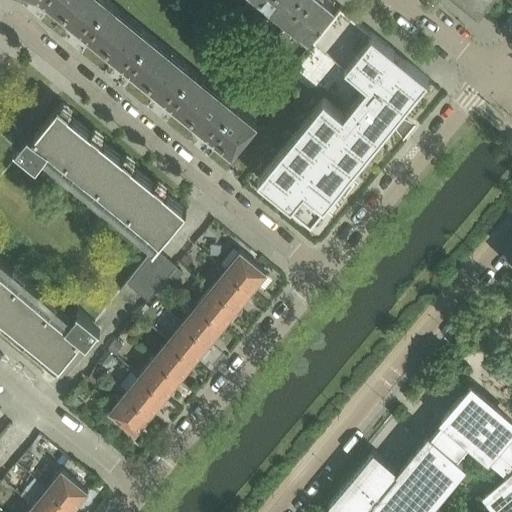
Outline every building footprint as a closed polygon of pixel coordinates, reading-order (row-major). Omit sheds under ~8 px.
[(45,0),(63,14),(74,0),(45,0)] [(130,18),(107,0),(74,0),(63,14),(105,49),(130,18)] [(335,1),(332,0),(263,0),(260,5),(303,40),(335,1)] [(465,0),(479,11),(487,0),(465,0)] [(325,97),(258,178),(311,222),(325,205),(352,173),(392,123),(394,121),(400,129),(408,120),(399,115),(400,114),(429,78),(341,6),(313,40),(367,84),(344,113),(325,97)] [(172,52),(130,18),(105,49),(147,83),(172,52)] [(214,87),(172,52),(147,83),(189,117),(214,87)] [(257,122),(214,87),(189,117),(232,152),(257,122)] [(16,147),(20,151),(37,165),(49,150),(160,241),(187,209),(59,104),(33,136),(29,132),(16,147)] [(167,257),(156,249),(142,266),(153,274),(167,257)] [(267,271),(241,250),(224,270),(251,291),(267,271)] [(167,257),(153,274),(162,282),(177,265),(167,257)] [(153,274),(142,266),(129,283),(139,291),(153,274)] [(0,268),(0,325),(44,363),(46,360),(56,369),(59,365),(76,345),(82,337),(87,341),(99,326),(100,325),(95,321),(78,307),(72,315),(68,319),(66,322),(36,298),(0,268)] [(251,291),(224,270),(210,288),(236,309),(251,291)] [(153,274),(139,291),(149,299),(162,282),(153,274)] [(236,309),(210,288),(196,305),(222,327),(236,309)] [(222,327),(196,305),(181,323),(207,344),(222,327)] [(207,344),(181,323),(167,340),(193,362),(207,344)] [(193,362),(167,340),(152,358),(179,379),(193,362)] [(179,379),(152,358),(138,375),(164,397),(179,379)] [(164,397),(138,375),(124,393),(150,415),(164,397)] [(374,449),(329,502),(339,511),(337,511),(419,511),(461,462),(456,458),(471,441),(509,473),(487,493),(503,511),(511,511),(511,432),(511,430),(511,422),(470,387),(443,418),(444,418),(440,423),(434,419),(429,425),(433,431),(430,435),(429,435),(400,471),(374,449)] [(150,415),(124,393),(110,410),(136,431),(150,415)] [(62,468),(48,486),(74,507),(88,490),(62,468)] [(70,511),(74,507),(48,486),(32,505),(41,511),(70,511)]
